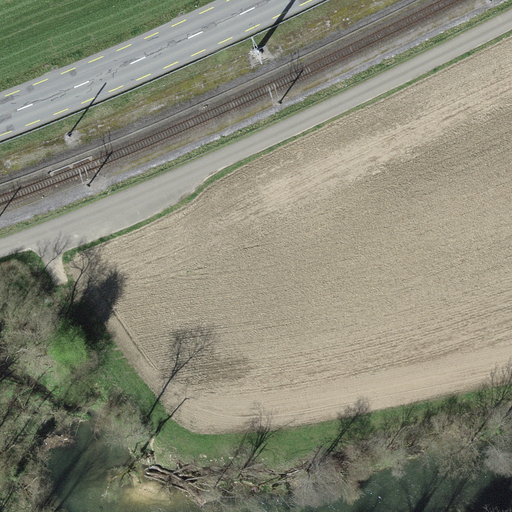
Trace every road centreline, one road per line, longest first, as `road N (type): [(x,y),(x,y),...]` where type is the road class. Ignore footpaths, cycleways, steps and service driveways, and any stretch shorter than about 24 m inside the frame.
road 1 (unclassified): [(511,17),(126,208),(0,247)]
road 2 (primary): [(0,115),(269,0)]
